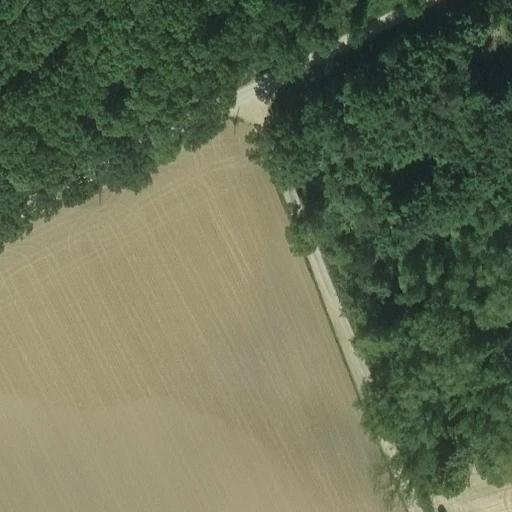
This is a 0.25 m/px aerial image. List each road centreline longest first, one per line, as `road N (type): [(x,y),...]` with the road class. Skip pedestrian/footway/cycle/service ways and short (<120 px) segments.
road 1 (unclassified): [(431,0),(0,223)]
road 2 (track): [(249,94),(417,511)]
